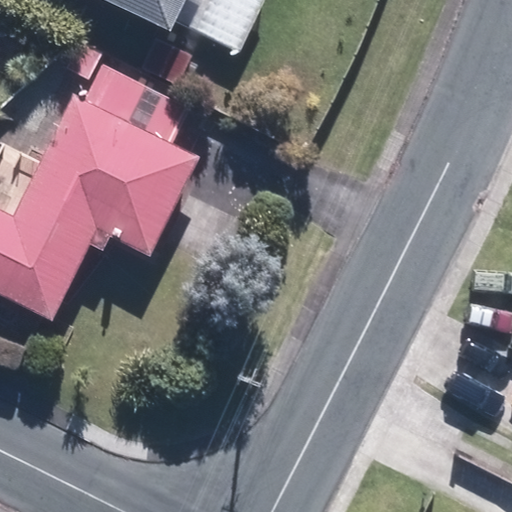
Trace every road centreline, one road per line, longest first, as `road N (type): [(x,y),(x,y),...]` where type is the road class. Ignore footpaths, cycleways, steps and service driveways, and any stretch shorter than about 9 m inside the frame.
road 1 (residential): [(511,10),(268,511)]
road 2 (residential): [(0,455),(112,511)]
